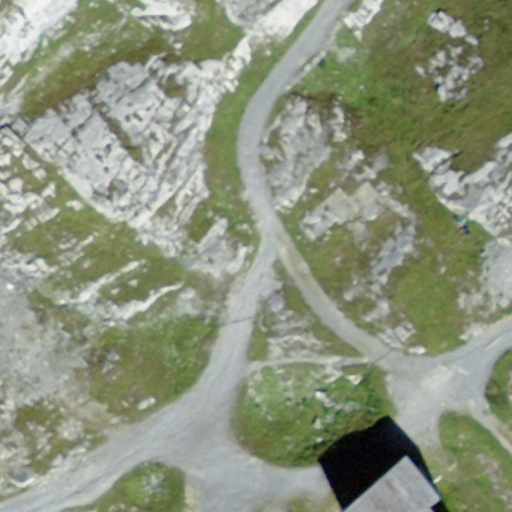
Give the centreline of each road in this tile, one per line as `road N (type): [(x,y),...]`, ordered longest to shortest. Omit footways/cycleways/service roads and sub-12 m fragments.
road 1 (track): [(341,0),(249,120),(247,174),(274,232),(222,377),(184,420)]
road 2 (track): [(511,329),(430,388),(381,445),(335,472),(268,479),(237,465),(184,420)]
road 3 (track): [(274,232),(331,317),(430,388)]
road 4 (track): [(184,420),(23,511)]
